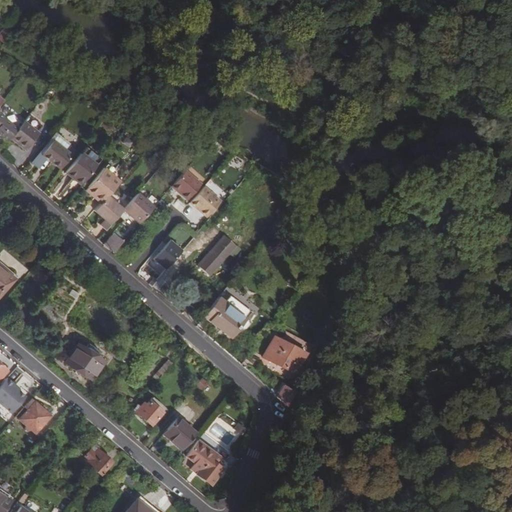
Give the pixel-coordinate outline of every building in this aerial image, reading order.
[(0,42),(1,44),(15,28),(8,23),(0,32),(0,42)] [(32,80),(36,73),(29,69),(25,76),(32,80)] [(73,76),(69,83),(74,85),(78,79),(73,76)] [(22,122),(5,107),(0,112),(0,136),(7,142),(9,138),(16,130),(22,123),(22,122)] [(40,126),(28,116),(23,122),(35,131),(40,126)] [(38,134),(23,122),(22,123),(16,130),(9,138),(24,151),(38,134)] [(167,140),(173,129),(168,127),(162,137),(167,140)] [(71,155),(52,141),(42,154),(48,159),(60,169),(71,155)] [(71,155),(75,149),(69,145),(65,150),(71,155)] [(100,159),(85,148),(80,153),(95,165),(100,159)] [(39,170),(48,159),(42,154),(40,153),(31,163),(39,170)] [(95,165),(80,153),(65,173),(73,180),(75,178),(81,183),(95,165)] [(212,158),(204,153),(201,157),(210,162),(212,158)] [(107,165),(103,169),(112,177),(116,173),(107,165)] [(119,183),(112,177),(103,169),(87,188),(95,195),(93,198),(100,204),(107,197),(119,183)] [(185,205),(199,189),(183,175),(169,191),(185,205)] [(84,190),(93,198),(95,195),(87,188),(84,190)] [(205,222),(218,206),(202,191),(188,207),(205,222)] [(123,211),(107,197),(100,204),(94,211),(110,226),(121,213),(123,211)] [(123,211),(121,213),(137,228),(151,212),(135,198),(123,211)] [(243,241),(231,230),(209,256),(211,257),(201,269),(211,277),(243,241)] [(123,244),(113,235),(104,246),(114,255),(123,244)] [(153,261),(165,271),(180,253),(168,243),(153,261)] [(211,257),(209,256),(199,267),(201,269),(211,257)] [(357,259),(350,256),(348,261),(354,265),(357,259)] [(0,294),(13,279),(0,267),(0,294)] [(225,300),(218,295),(202,315),(229,336),(237,326),(241,329),(247,322),(244,320),(250,312),(228,295),(225,300)] [(308,337),(301,334),(298,339),(306,343),(308,337)] [(304,353),(271,339),(262,360),(284,370),(292,361),(297,366),(304,353)] [(108,361),(85,340),(81,344),(104,365),(108,361)] [(104,365),(81,344),(74,352),(71,350),(65,357),(68,360),(67,361),(91,381),(104,365)] [(172,364),(166,359),(153,374),(159,379),(172,364)] [(299,369),(292,361),(284,370),(296,376),(299,369)] [(0,386),(0,404),(11,414),(25,397),(12,386),(13,385),(6,379),(0,386)] [(201,379),(195,386),(201,391),(207,385),(201,379)] [(295,395),(280,388),(274,399),(287,411),(295,395)] [(162,413),(148,402),(144,407),(142,405),(139,408),(141,410),(137,414),(151,426),(162,413)] [(49,417),(32,403),(18,420),(34,435),(49,417)] [(198,433),(177,417),(163,434),(183,451),(184,449),(192,441),(198,433)] [(199,442),(197,444),(211,456),(213,453),(199,442)] [(190,469),(196,474),(209,485),(221,472),(214,465),(219,459),(213,453),(211,456),(197,444),(186,456),(195,464),(190,469)] [(106,457),(93,447),(84,458),(87,461),(86,463),(95,470),(106,457)] [(113,464),(106,457),(95,470),(102,477),(113,464)] [(219,459),(214,465),(221,472),(223,473),(228,467),(219,459)] [(0,511),(1,511),(8,503),(0,497),(0,511)] [(153,511),(139,500),(128,511),(153,511)]
